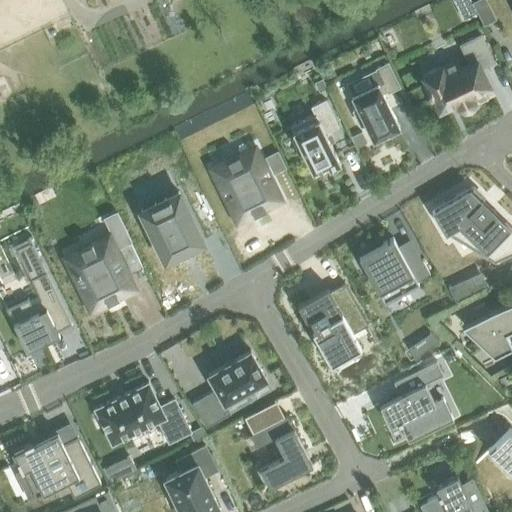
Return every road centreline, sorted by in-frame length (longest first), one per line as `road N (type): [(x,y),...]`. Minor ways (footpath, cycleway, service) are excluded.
road 1 (residential): [(245,284),(346,454),(337,485),(279,511)]
road 2 (residential): [(245,284),(492,135)]
road 3 (residential): [(0,414),(245,284)]
